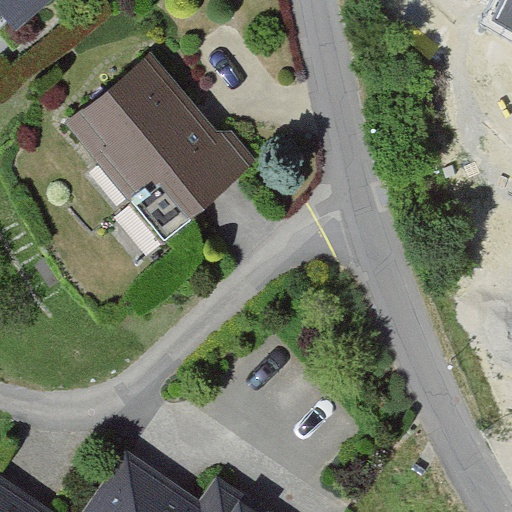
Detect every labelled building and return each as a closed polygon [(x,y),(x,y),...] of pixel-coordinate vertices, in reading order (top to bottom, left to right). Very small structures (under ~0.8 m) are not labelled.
[(45,0),(0,0),(0,3),(17,24),(45,0)] [(511,0),(499,0),(488,23),(511,36),(511,0)] [(237,170),(151,69),(89,121),(137,178),(160,159),(197,203),(237,170)] [(200,511),(191,511),(130,469),(100,511),(252,511),(217,488),(200,511)] [(29,511),(0,489),(0,511),(29,511)]
